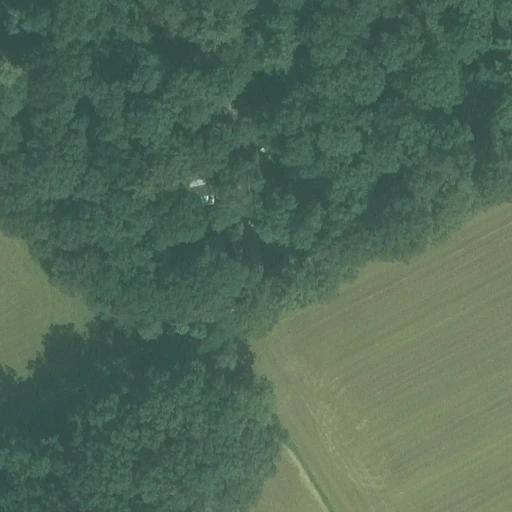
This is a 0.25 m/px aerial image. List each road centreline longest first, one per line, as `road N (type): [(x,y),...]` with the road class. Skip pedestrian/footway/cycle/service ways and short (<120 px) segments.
road 1 (track): [(0,433),(511,168)]
road 2 (track): [(175,0),(224,79),(241,206),(225,316)]
